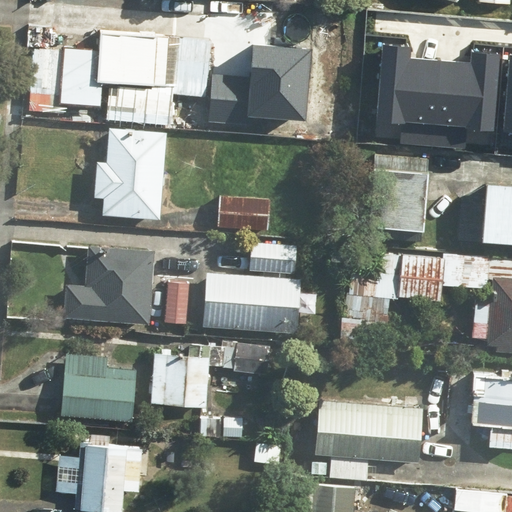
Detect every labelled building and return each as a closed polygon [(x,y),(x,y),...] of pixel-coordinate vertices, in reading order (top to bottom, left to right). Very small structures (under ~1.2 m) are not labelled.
[(165,33),(102,28),(100,48),(67,45),(63,100),(104,103),(106,79),(173,84),(170,122),(210,124),(212,95),(230,96),(231,81),(334,89),(338,24),(233,17),(233,11),(174,7),(173,12),(167,12),(165,33)] [(360,92),(322,91),(321,139),(358,140),(360,92)] [(160,95),(121,93),(119,120),(158,122),(160,95)] [(169,129),(111,125),(108,160),(99,159),(96,195),(106,196),(105,212),(162,216),(164,187),(172,188),(173,174),(165,174),(169,129)] [(431,167),(375,163),(371,223),(428,227),(431,167)] [(511,177),(490,176),(489,182),(463,195),(459,237),(484,239),(484,235),(511,237),(511,177)] [(221,193),(219,226),(271,229),(273,196),(221,193)] [(87,283),(68,282),(65,316),(152,322),(158,247),(90,242),(87,283)] [(511,258),(490,257),(491,254),(445,251),(445,255),(349,248),(343,336),(389,340),(392,295),(444,299),(445,283),(488,286),(489,277),(494,278),(493,297),(477,296),(474,334),(490,335),(489,343),(498,344),(497,350),(511,351),(511,258)] [(303,276),(209,269),(205,324),(298,332),(303,276)] [(193,281),(169,279),(165,320),(190,322),(193,281)] [(245,367),(244,372),(270,373),(271,342),(224,340),(223,366),(245,367)] [(211,356),(156,351),(152,400),(207,405),(211,356)] [(109,355),(68,352),(63,413),(134,419),(138,367),(108,364),(109,355)] [(511,372),(476,369),(475,374),(452,372),(448,421),(472,423),(472,421),(494,422),(492,443),(511,444),(511,372)] [(425,405),(321,396),(317,452),(421,460),(425,405)] [(246,415),(202,412),(201,433),(244,436),(246,415)] [(144,445),(82,440),(80,454),(60,453),(57,490),(77,492),(76,505),(124,509),(126,488),(141,489),(144,445)] [(355,511),(358,486),(316,483),(313,511),(355,511)] [(511,492),(457,489),(456,508),(511,511),(511,492)]
